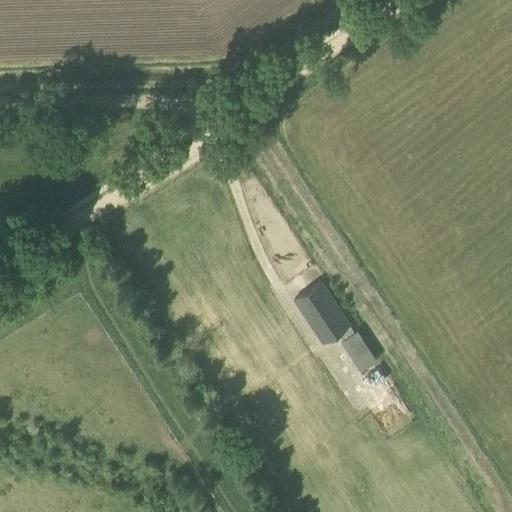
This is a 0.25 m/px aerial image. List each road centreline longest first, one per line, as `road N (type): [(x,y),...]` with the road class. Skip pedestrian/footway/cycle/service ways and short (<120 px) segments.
road 1 (track): [(0,275),(222,133)]
road 2 (track): [(222,133),(419,0)]
road 3 (track): [(209,116),(135,93),(0,99)]
